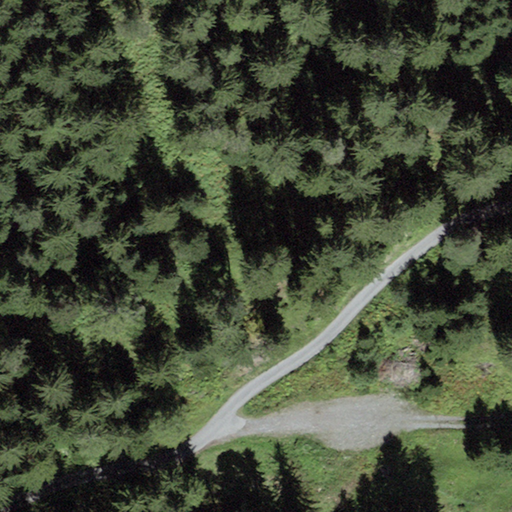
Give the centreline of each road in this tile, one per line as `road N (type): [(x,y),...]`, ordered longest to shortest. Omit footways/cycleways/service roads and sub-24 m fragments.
road 1 (track): [(0,503),(205,437),(359,299),(511,197)]
road 2 (track): [(205,437),(332,414),(511,415)]
